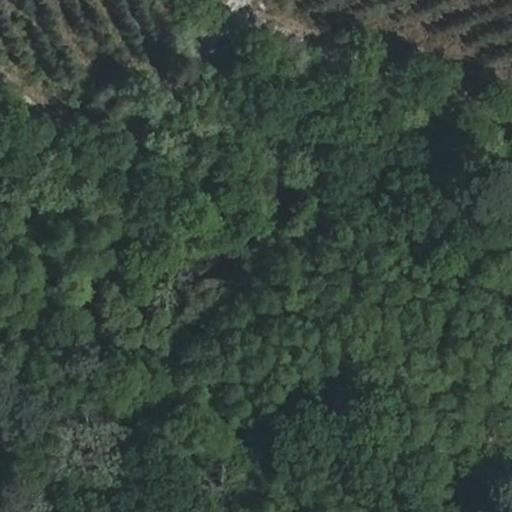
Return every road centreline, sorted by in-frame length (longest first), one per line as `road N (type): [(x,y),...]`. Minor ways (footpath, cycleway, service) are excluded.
road 1 (track): [(16,511),(122,176),(239,0)]
road 2 (track): [(233,10),(511,129)]
road 3 (track): [(0,74),(142,144)]
